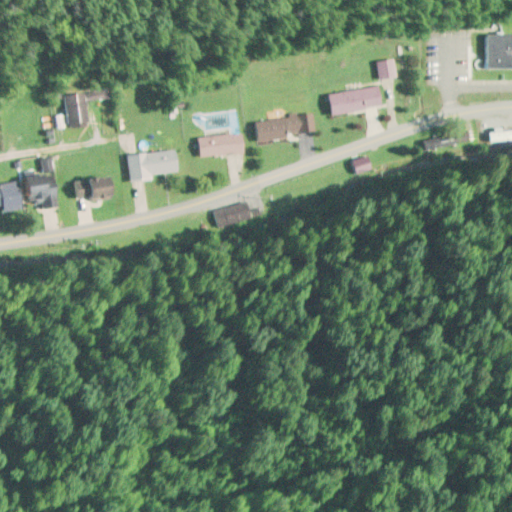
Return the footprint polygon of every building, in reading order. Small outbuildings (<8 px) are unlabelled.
[(511,35),(486,35),(486,70),(511,69),(511,35)] [(395,77),(391,60),(375,64),(379,81),(395,77)] [(331,117),(381,105),(377,86),(327,97),(331,117)] [(64,97),(67,129),(79,128),(77,96),(64,97)] [(308,135),(306,116),(255,121),(257,141),(308,135)] [(197,137),(198,157),(243,155),(242,135),(197,137)] [(176,175),(174,151),(126,155),(129,179),(176,175)] [(46,211),(61,188),(38,172),(22,195),(46,211)] [(111,199),(110,179),(75,180),(75,201),(111,199)] [(17,183),(0,185),(0,208),(2,208),(3,213),(21,210),(17,183)] [(247,208),(212,208),(212,232),(247,232),(247,208)]
